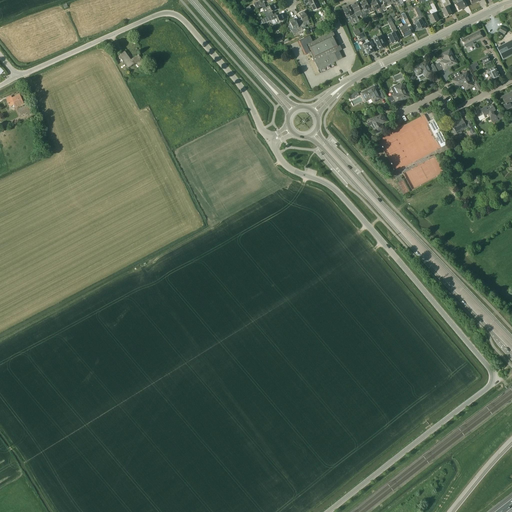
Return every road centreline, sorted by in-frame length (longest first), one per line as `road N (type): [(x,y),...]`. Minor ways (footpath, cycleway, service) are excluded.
road 1 (unclassified): [(328,511),(493,377),(343,197),(282,163),(271,147)]
road 2 (unclassified): [(266,139),(229,72),(181,18),(165,12),(17,77)]
road 3 (secondary): [(307,136),(511,355)]
road 4 (secondary): [(511,335),(315,128)]
road 5 (tertiary): [(313,112),(352,79),(511,1)]
road 6 (secondary): [(293,111),(191,0)]
road 7 (residential): [(511,79),(454,110),(434,96),(393,116)]
